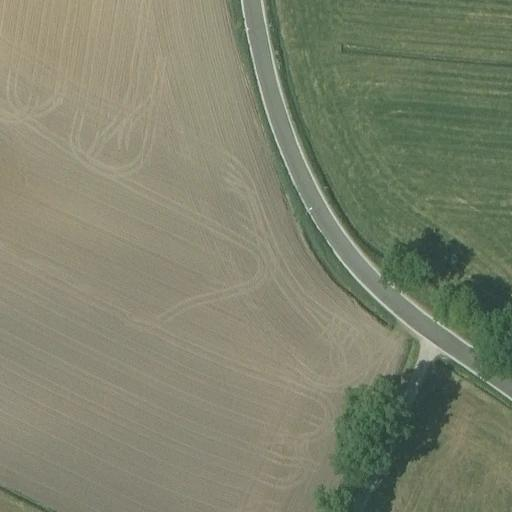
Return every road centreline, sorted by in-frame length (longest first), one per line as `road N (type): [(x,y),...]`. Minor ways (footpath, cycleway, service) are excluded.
road 1 (unclassified): [(511,390),(416,321),(344,252),(293,163),(250,0)]
road 2 (unknown): [(436,336),(349,511)]
